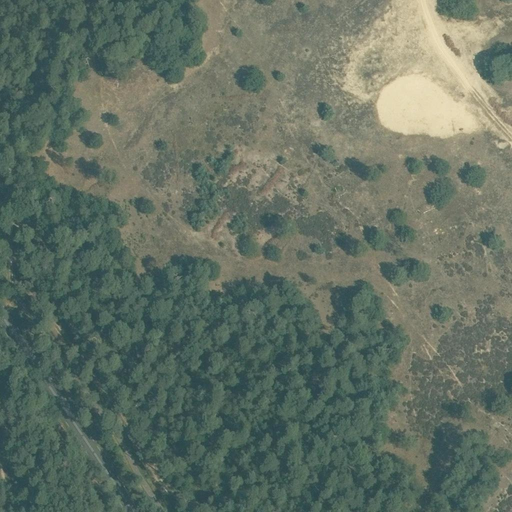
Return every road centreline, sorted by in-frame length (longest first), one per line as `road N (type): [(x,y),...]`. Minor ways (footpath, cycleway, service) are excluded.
road 1 (primary): [(132,511),(0,312)]
road 2 (track): [(431,0),(472,94),(511,128)]
